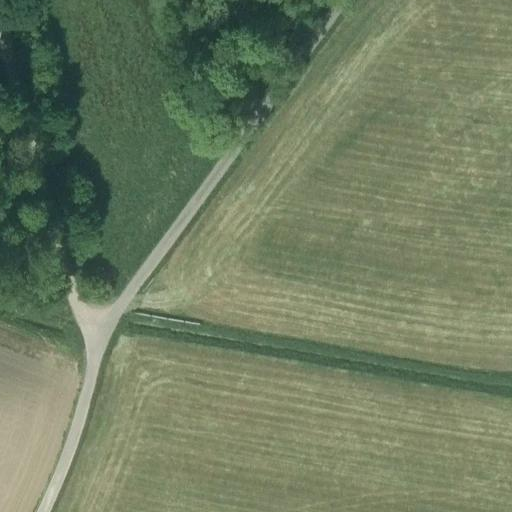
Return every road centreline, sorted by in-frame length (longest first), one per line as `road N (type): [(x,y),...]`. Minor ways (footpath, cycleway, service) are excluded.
road 1 (unclassified): [(347,0),(93,370)]
road 2 (unclassified): [(93,370),(0,18)]
road 3 (unclassified): [(93,370),(50,511)]
